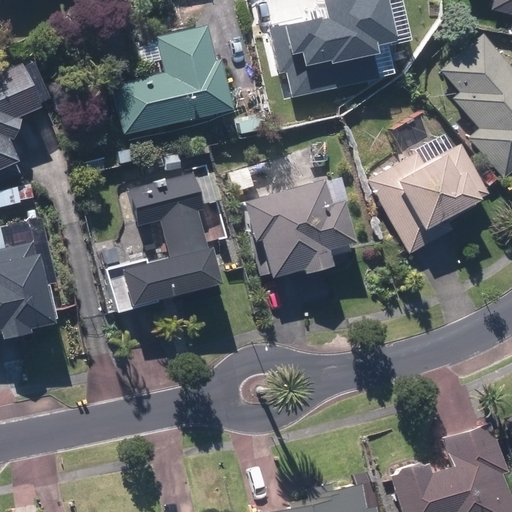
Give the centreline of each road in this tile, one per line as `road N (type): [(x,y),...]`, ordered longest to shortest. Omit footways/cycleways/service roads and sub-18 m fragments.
road 1 (residential): [(172,405),(251,359),(281,355),(340,366)]
road 2 (residential): [(511,309),(442,342),(340,366)]
road 3 (residential): [(340,366),(282,407),(172,405)]
road 4 (residential): [(172,405),(0,439)]
